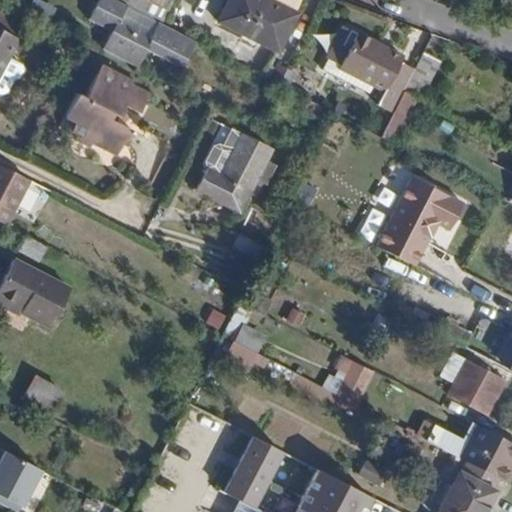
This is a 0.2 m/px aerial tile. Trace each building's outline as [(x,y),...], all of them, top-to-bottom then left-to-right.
[(6,0),(27,11),(32,0),(6,0)] [(110,32),(102,49),(138,68),(147,52),(181,69),(195,41),(160,23),(143,14),(114,0),(98,0),(88,20),(110,32)] [(148,0),(114,0),(143,14),(150,1),(148,0)] [(263,0),(229,0),(219,20),(277,50),(295,13),(269,0),(264,0),(263,0)] [(0,17),(0,29),(15,37),(20,27),(0,17)] [(342,26),(334,44),(340,47),(349,30),(342,26)] [(15,37),(0,29),(0,72),(8,57),(18,38),(15,37)] [(337,70),(372,88),(382,93),(375,108),(390,115),(402,91),(413,70),(399,62),(402,56),(349,30),(340,47),(339,51),(345,54),(337,70)] [(340,47),(334,44),(320,71),(367,96),(372,88),(337,70),(345,54),(339,51),(340,47)] [(436,60),(422,53),(413,70),(402,91),(417,99),(436,60)] [(8,57),(0,72),(0,95),(6,93),(13,80),(19,78),(23,70),(21,64),(8,57)] [(73,93),(61,115),(75,122),(67,137),(87,148),(89,144),(113,156),(120,144),(123,145),(129,132),(112,123),(121,105),(135,111),(144,94),(127,85),(129,80),(98,65),(81,96),(73,93)] [(276,65),(269,79),(278,83),(285,70),(276,65)] [(205,161),(207,168),(220,174),(241,135),(231,129),(222,145),(219,143),(213,145),(205,161)] [(237,212),(255,180),(264,161),(270,150),(241,135),(220,174),(207,168),(205,169),(195,190),(237,212)] [(264,161),(255,180),(265,184),(273,166),(264,161)] [(0,222),(5,225),(28,180),(0,165),(0,222)] [(411,179),(376,247),(414,267),(429,236),(425,234),(433,222),(437,224),(450,229),(462,204),(411,179)] [(429,236),(437,224),(433,222),(425,234),(429,236)] [(44,245),(24,235),(18,249),(36,258),(44,245)] [(242,290),(257,262),(231,249),(217,278),(242,290)] [(12,260),(0,283),(0,296),(21,308),(20,312),(49,326),(68,288),(12,260)] [(21,308),(0,296),(0,305),(18,314),(20,312),(21,308)] [(442,322),(435,333),(443,338),(450,325),(442,322)] [(241,323),(231,341),(251,351),(260,333),(241,323)] [(450,325),(443,338),(458,346),(464,333),(450,325)] [(355,363),(344,358),(338,369),(348,376),(355,363)] [(463,360),(445,396),(483,416),(502,380),(463,360)] [(348,376),(338,396),(353,403),(369,370),(355,363),(348,376)] [(32,376),(28,383),(32,385),(46,392),(49,385),(32,376)] [(32,385),(28,383),(23,394),(28,397),(32,385)] [(32,385),(28,397),(49,407),(57,389),(49,385),(46,392),(32,385)] [(445,396),(440,406),(474,424),(478,425),(483,416),(445,396)] [(432,432),(427,442),(465,461),(496,476),(499,477),(511,452),(511,443),(478,425),(474,424),(466,442),(435,427),(432,432)] [(429,431),(424,440),(427,442),(432,432),(429,431)] [(250,504),(278,450),(246,433),(218,487),(237,497),(250,504)] [(0,449),(0,495),(19,505),(38,470),(0,449)] [(284,511),(309,466),(278,450),(250,504),(257,508),(264,511),(284,511)] [(511,452),(499,477),(505,481),(511,467),(511,452)] [(356,475),(363,479),(370,465),(363,461),(356,475)] [(455,472),(435,511),(481,511),(484,507),(492,490),(490,489),(496,476),(465,461),(460,471),(455,472)] [(370,465),(363,479),(376,485),(384,471),(370,465)] [(309,466),(284,511),(359,511),(368,497),(309,466)] [(492,490),(484,507),(491,510),(498,493),(492,490)] [(228,511),(254,511),(257,508),(250,504),(237,497),(228,511)]
